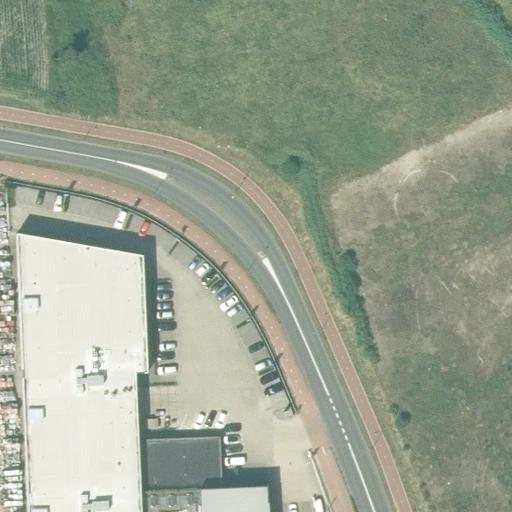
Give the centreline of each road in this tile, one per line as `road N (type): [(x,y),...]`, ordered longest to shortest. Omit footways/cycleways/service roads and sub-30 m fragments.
road 1 (tertiary): [(373,511),(274,273)]
road 2 (tertiary): [(274,273),(265,244),(235,204),(174,168),(136,167)]
road 3 (tertiary): [(136,167),(213,218),(274,273)]
road 4 (tertiary): [(136,167),(0,140)]
